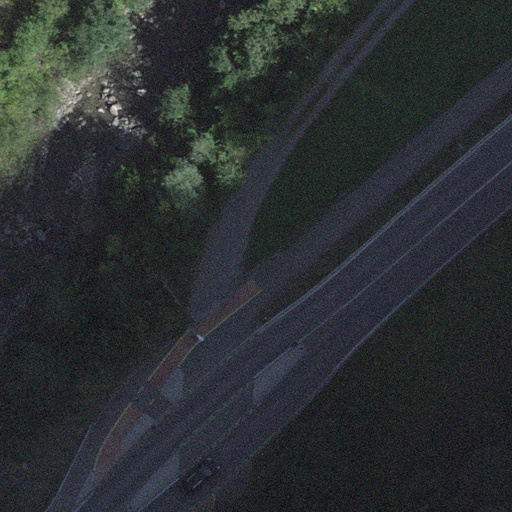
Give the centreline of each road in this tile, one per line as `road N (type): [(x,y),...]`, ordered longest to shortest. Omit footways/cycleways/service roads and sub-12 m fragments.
road 1 (primary): [(128,511),(253,369),(511,165)]
road 2 (track): [(356,511),(511,321)]
